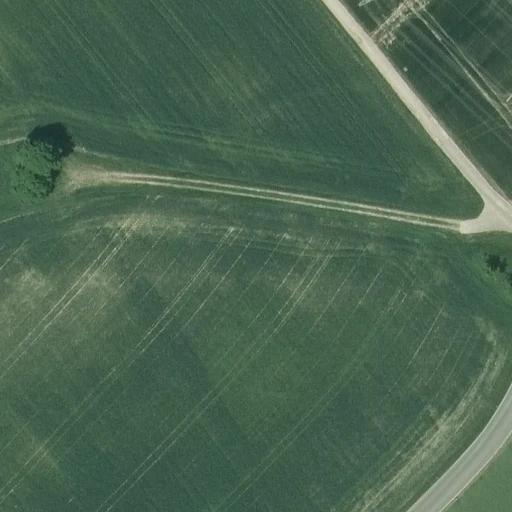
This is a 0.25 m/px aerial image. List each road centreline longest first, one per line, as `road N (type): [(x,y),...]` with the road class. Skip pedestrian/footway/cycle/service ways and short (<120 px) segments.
road 1 (track): [(510,234),(465,236),(119,191),(50,205)]
road 2 (track): [(510,234),(499,209),(330,0)]
road 3 (unclassified): [(428,511),(511,402)]
